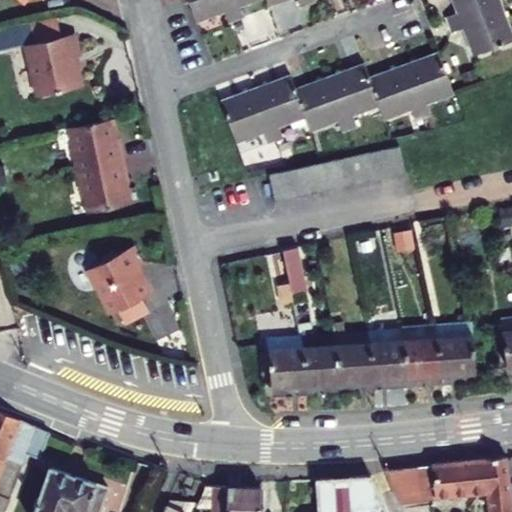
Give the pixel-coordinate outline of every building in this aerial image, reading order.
[(186,0),(191,12),(218,2),(222,14),(243,6),(240,0),(186,0)] [(511,16),(505,0),(448,0),(443,2),(450,20),(464,15),(474,37),(511,22),(511,16)] [(63,8),(36,13),(40,33),(32,34),(43,86),(84,78),(78,48),(84,47),(79,24),(67,27),(63,8)] [(292,68),(221,95),(237,136),(262,127),(267,135),(284,128),(281,119),(308,108),(314,122),(339,112),(344,121),(363,113),(359,104),(383,94),(388,108),(413,98),(417,106),(434,98),(430,91),(456,81),(438,39),(371,65),(366,53),(297,79),(292,68)] [(112,112),(66,121),(70,141),(69,142),(78,186),(79,186),(84,207),(135,196),(132,181),(122,183),(122,178),(127,177),(118,131),(113,132),(112,127),(113,127),(114,126),(114,124),(112,112)] [(399,139),(385,142),(391,166),(406,162),(399,139)] [(385,142),(371,146),(377,169),(391,166),(385,142)] [(371,146),(357,149),(365,173),(377,169),(371,146)] [(357,149),(346,152),(352,176),(365,173),(357,149)] [(346,152),(333,155),(339,180),(352,176),(346,152)] [(333,155),(320,158),(327,183),(339,180),(333,155)] [(320,158),(308,161),(315,186),(327,183),(320,158)] [(308,161),(294,165),(301,190),(315,186),(308,161)] [(294,165),(282,168),(289,192),(301,190),(294,165)] [(282,168),(270,171),(276,196),(289,192),(282,168)] [(507,232),(504,213),(489,216),(492,235),(507,232)] [(435,242),(433,229),(418,232),(421,245),(435,242)] [(404,256),(400,236),(384,239),(387,258),(404,256)] [(145,257),(136,238),(95,259),(92,267),(111,306),(121,302),(143,291),(149,287),(137,262),(145,257)] [(306,283),(298,239),(283,243),(292,286),(306,283)] [(366,256),(363,245),(349,249),(352,260),(366,256)] [(143,291),(121,302),(127,315),(149,304),(143,291)] [(511,321),(501,323),(505,362),(511,360),(511,321)] [(472,331),(440,332),(442,369),(475,367),(472,331)] [(440,332),(404,334),(407,371),(442,369),(440,332)] [(404,334),(369,336),(371,372),(407,371),(404,334)] [(369,336),(336,337),(338,373),(371,372),(369,336)] [(336,337),(303,338),(304,375),(338,373),(336,337)] [(303,338),(271,340),(273,377),(304,375),(303,338)] [(0,503),(31,407),(2,397),(0,403),(0,503)] [(0,503),(0,511),(18,511),(41,444),(51,447),(61,418),(31,407),(0,503)] [(37,508),(50,511),(104,511),(114,479),(96,474),(98,465),(54,452),(45,480),(39,478),(34,496),(39,497),(37,508)] [(487,492),(488,498),(511,496),(506,456),(483,459),(487,492)] [(455,495),(487,492),(483,459),(451,463),(455,495)] [(409,500),(455,495),(451,463),(396,468),(409,500)] [(316,480),(319,511),(385,511),(369,476),(316,480)] [(217,477),(215,511),(262,511),(265,479),(217,477)] [(170,492),(162,509),(167,511),(183,511),(189,500),(170,492)] [(511,511),(511,503),(511,496),(488,498),(489,511),(511,511)]
